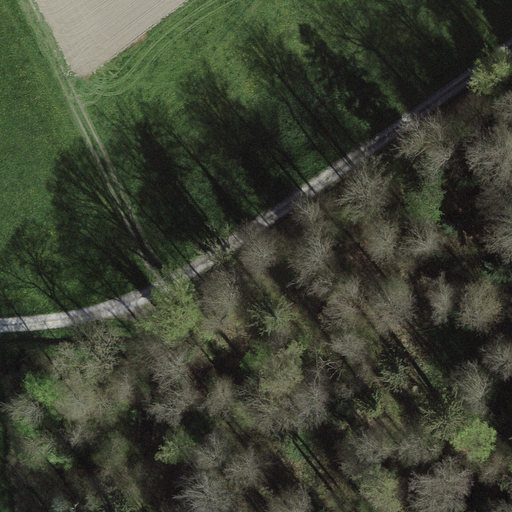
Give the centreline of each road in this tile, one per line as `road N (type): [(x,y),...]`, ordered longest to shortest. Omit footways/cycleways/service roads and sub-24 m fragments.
road 1 (track): [(0,326),(134,312),(511,47)]
road 2 (track): [(385,511),(511,304)]
